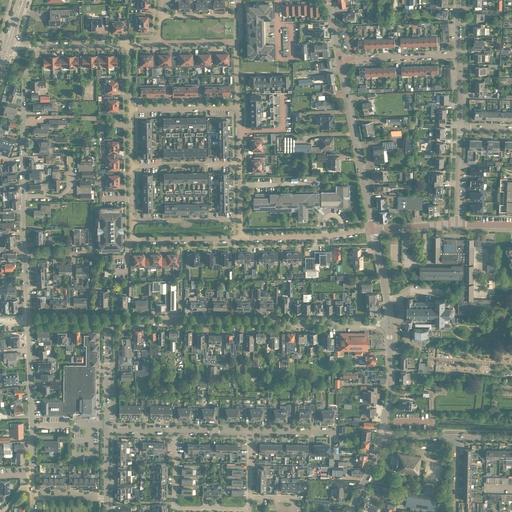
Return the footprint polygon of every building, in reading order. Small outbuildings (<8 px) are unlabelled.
[(178,10),(184,10),(183,0),(174,0),(175,7),(178,7),(178,10)] [(183,0),(184,10),(190,10),(190,6),(192,6),(192,0),(183,0)] [(192,0),(192,6),(195,6),(195,10),(201,10),(201,0),(192,0)] [(201,0),(201,10),(207,10),(207,6),(210,6),(209,0),(201,0)] [(213,9),(219,9),(218,0),(209,0),(210,6),(213,6),(213,9)] [(218,0),(219,9),(225,9),(225,6),(228,6),(227,0),(218,0)] [(405,0),(405,3),(405,12),(413,13),(413,5),(415,5),(415,0),(405,0)] [(484,5),(483,9),(490,10),(490,9),(490,5),(486,5),(485,0),(473,0),(473,5),(484,5)] [(150,2),(138,2),(138,8),(139,8),(139,11),(145,11),(145,8),(149,8),(149,6),(150,6),(150,2)] [(248,31),(264,31),(264,25),(262,25),(262,18),(272,18),(271,6),(268,6),(268,4),(258,4),(258,6),(249,6),(249,5),(248,5),(248,6),(248,11),(246,11),(246,10),(246,11),(247,20),(246,20),(246,21),(247,21),(247,20),(249,20),(249,26),(248,26),(248,31)] [(431,12),(439,12),(439,17),(447,17),(447,10),(441,10),(441,7),(436,7),(431,7),(431,12)] [(60,17),(69,16),(68,9),(49,10),(50,18),(48,19),(49,25),(60,25),(60,17)] [(351,12),(343,13),(343,20),(351,20),(351,21),(356,21),(355,12),(359,12),(358,9),(350,9),(351,12)] [(480,17),(484,17),(484,13),(489,13),(489,14),(501,14),(501,10),(490,9),(490,10),(483,9),(481,9),(480,13),(473,12),(473,20),(480,20),(480,17)] [(136,17),(136,22),(149,22),(149,18),(147,18),(147,16),(143,16),(143,13),(135,13),(135,17),(136,17)] [(87,25),(87,30),(95,30),(95,26),(101,26),(101,19),(94,19),(94,17),(87,18),(87,22),(86,22),(85,23),(85,24),(86,25),(87,25)] [(112,19),(109,19),(109,27),(112,27),(112,31),(112,33),(118,33),(118,31),(118,20),(112,20),(112,19)] [(124,20),(118,20),(118,31),(118,33),(124,33),(124,31),(124,27),(127,27),(127,19),(123,19),(124,20)] [(149,26),(149,22),(136,22),(136,28),(137,28),(137,31),(143,31),(143,28),(148,28),(148,26),(149,26)] [(312,36),(323,35),(323,32),(322,32),(322,29),(318,29),(318,25),(319,25),(319,22),(312,22),(312,25),(314,25),(315,29),(311,29),(312,36)] [(485,27),(489,27),(489,25),(491,25),(491,23),(477,23),(477,26),(473,26),(473,33),(480,34),(480,32),(485,32),(485,27)] [(397,43),(397,38),(397,30),(393,31),(394,36),(388,36),(388,38),(388,46),(394,46),(394,44),(397,43)] [(272,57),(272,44),(270,44),(263,44),(263,37),(264,37),(264,31),(248,31),(248,37),(249,37),(249,43),(247,43),(247,42),(247,43),(247,52),(246,52),(246,53),(247,53),(247,52),(249,52),(249,57),(249,58),(250,58),(250,57),(259,57),(259,59),(269,59),(269,57),(272,57)] [(439,36),(430,36),(431,45),(437,44),(437,42),(440,42),(440,40),(439,36)] [(397,43),(400,43),(400,46),(406,46),(406,37),(397,38),(397,43)] [(313,45),(314,52),(310,52),(310,59),(317,59),(317,56),(322,56),(327,56),(326,50),(327,50),(327,44),(313,45)] [(474,60),(485,61),(485,54),(490,54),(490,50),(484,50),(484,53),(474,53),(474,60)] [(192,67),(195,67),(195,59),(192,59),(192,54),(190,54),(190,52),(186,53),(186,66),(191,66),(192,67)] [(198,59),(195,59),(195,67),(198,67),(198,66),(204,66),(204,52),(199,52),(199,54),(198,54),(198,59)] [(210,66),(210,67),(213,66),(213,59),(210,59),(210,53),(208,53),(208,52),(204,52),(204,66),(210,66)] [(213,59),(213,66),(216,66),(222,66),(222,52),(217,52),(217,53),(216,53),(216,59),(213,59)] [(231,59),(228,59),(228,53),(226,53),(226,52),(222,52),(222,66),(228,66),(231,66),(231,59)] [(140,55),(140,60),(135,61),(135,68),(140,68),(140,65),(146,65),(146,53),(141,53),(141,55),(140,55)] [(155,67),(155,60),(152,60),(152,54),(150,54),(150,53),(146,53),(146,65),(149,65),(149,68),(155,67)] [(158,67),(164,66),(164,53),(159,53),(159,54),(158,54),(158,60),(155,60),(155,67),(158,67)] [(169,53),(164,53),(164,66),(170,66),(170,67),(173,67),(173,60),(170,60),(170,54),(169,54),(169,53)] [(180,66),(186,66),(186,53),(181,53),(181,54),(179,54),(179,60),(176,60),(177,67),(180,67),(180,66)] [(91,66),(99,66),(99,56),(94,56),(94,55),(91,56),(91,66)] [(99,66),(108,66),(108,55),(104,55),(104,56),(99,56),(99,66)] [(108,55),(108,66),(116,66),(116,56),(111,56),(111,55),(108,55)] [(44,67),(52,67),(52,56),(49,56),(49,57),(43,57),(44,67)] [(52,67),(61,67),(61,57),(55,57),(55,56),(52,56),(52,67)] [(61,67),(69,66),(69,56),(66,56),(66,57),(61,57),(61,67)] [(72,57),(72,56),(69,56),(69,66),(78,66),(78,57),(72,57)] [(80,66),(91,66),(91,56),(87,56),(87,57),(82,57),(82,59),(80,59),(80,66)] [(326,61),(318,62),(319,69),(325,68),(331,67),(331,60),(326,61)] [(444,67),(441,67),(438,67),(437,65),(431,65),(432,73),(441,73),(441,71),(444,70),(444,67)] [(398,74),(399,74),(398,69),(395,69),(395,66),(389,66),(390,75),(396,74),(396,77),(398,77),(398,74)] [(401,68),(398,69),(399,74),(402,74),(402,77),(408,76),(408,74),(407,66),(401,66),(401,68)] [(320,74),(312,76),(313,80),(320,79),(326,78),(327,82),(334,81),(332,72),(320,74)] [(107,81),(107,86),(118,86),(118,81),(117,81),(117,80),(111,80),(111,77),(108,77),(105,77),(104,77),(104,81),(107,81)] [(45,80),(30,81),(31,89),(38,89),(38,87),(45,86),(45,80)] [(12,82),(7,99),(15,102),(17,95),(15,94),(16,91),(15,91),(17,83),(12,82)] [(329,87),(330,92),(335,91),(334,82),(322,84),(323,89),(326,89),(326,87),(329,87)] [(200,83),(190,83),(190,86),(191,95),(197,95),(197,90),(200,90),(200,83)] [(210,94),(210,86),(210,83),(201,83),(201,90),(204,90),(204,95),(210,94)] [(228,85),(222,85),(223,94),(229,94),(229,89),(232,89),(231,83),(228,83),(228,85)] [(140,96),(147,96),(146,87),(146,84),(140,84),(137,84),(136,84),(136,93),(140,93),(140,96)] [(168,84),(164,84),(158,84),(159,95),(165,95),(165,90),(168,90),(168,84)] [(178,86),(177,86),(172,86),(172,84),(169,84),(169,90),(172,90),(172,95),(179,95),(178,86)] [(118,86),(107,86),(104,86),(104,94),(111,94),(111,91),(117,91),(117,90),(118,90),(118,86)] [(483,87),(475,87),(475,93),(478,93),(478,97),(484,97),(490,97),(490,93),(486,93),(487,87),(485,87),(483,87)] [(440,94),(440,102),(448,102),(448,94),(444,94),(444,91),(435,91),(435,93),(440,94)] [(111,96),(103,96),(103,100),(107,100),(107,105),(118,104),(118,100),(117,100),(117,99),(111,99),(111,96)] [(318,97),(310,97),(311,100),(314,100),(314,102),(317,102),(317,109),(332,108),(332,102),(332,101),(332,99),(324,99),(318,100),(318,98),(318,97)] [(371,101),(362,103),(362,105),(363,105),(365,115),(369,114),(368,111),(373,110),(371,101)] [(118,109),(118,104),(107,105),(107,108),(105,108),(105,113),(111,113),(111,110),(117,110),(117,109),(118,109)] [(17,108),(5,105),(2,115),(12,118),(13,113),(15,114),(17,108)] [(431,105),(431,114),(446,115),(446,109),(443,108),(443,105),(436,105),(431,105)] [(444,121),(446,121),(446,115),(431,114),(431,116),(434,123),(436,123),(436,124),(444,124),(444,121)] [(324,123),(324,129),(333,128),(333,115),(314,116),(314,124),(324,123)] [(34,130),(32,130),(32,133),(33,134),(37,134),(37,135),(41,136),(41,135),(47,135),(47,128),(49,128),(49,123),(67,124),(67,120),(49,119),(49,122),(46,122),(46,124),(41,123),(41,128),(36,127),(35,127),(34,127),(34,130)] [(0,120),(0,127),(7,130),(7,128),(9,125),(9,124),(3,122),(0,120)] [(369,122),(362,123),(364,134),(371,133),(372,135),(374,135),(374,132),(371,132),(369,122)] [(0,127),(0,136),(14,141),(15,137),(7,135),(6,136),(4,135),(4,133),(6,133),(8,133),(8,130),(7,130),(0,127)] [(444,136),(444,127),(433,127),(433,138),(441,138),(441,136),(444,136)] [(0,153),(10,157),(15,141),(14,141),(0,136),(0,153)] [(250,144),(262,144),(262,139),(264,139),(264,136),(253,136),(253,139),(251,139),(251,140),(250,141),(250,144)] [(277,152),(294,152),(294,144),(294,136),(277,136),(277,152)] [(108,146),(119,146),(119,142),(118,142),(118,141),(112,141),(112,138),(105,138),(104,138),(104,142),(104,146),(105,146),(108,146)] [(404,138),(403,149),(406,149),(405,154),(411,154),(411,149),(412,149),(412,138),(404,138)] [(436,147),(435,151),(443,151),(444,142),(436,142),(436,139),(420,139),(420,142),(432,142),(432,147),(436,147)] [(481,150),(481,153),(484,153),(484,155),(484,145),(481,144),(481,140),(479,140),(479,139),(476,139),(475,150),(481,150)] [(382,141),(383,145),(372,146),(374,162),(380,161),(380,163),(385,163),(384,150),(392,149),(392,148),(396,148),(395,144),(394,144),(393,140),(382,141)] [(484,145),(484,155),(487,156),(487,154),(493,154),(493,140),(490,140),(487,140),(487,145),(484,145)] [(499,156),(502,156),(502,148),(501,148),(499,145),(499,141),(497,141),(497,140),(493,140),(493,154),(498,154),(498,156),(499,156)] [(510,154),(510,151),(511,140),(507,140),(507,141),(505,141),(505,146),(502,148),(502,156),(505,156),(505,154),(510,154)] [(333,148),(333,142),(320,143),(320,146),(311,146),(311,144),(294,144),(294,152),(321,152),(321,149),(333,148)] [(262,149),(262,144),(250,144),(250,148),(251,148),(251,150),(253,149),(253,153),(265,152),(265,149),(262,149)] [(46,155),(55,155),(55,152),(52,152),(52,146),(48,146),(38,146),(38,152),(46,152),(46,155)] [(119,151),(119,146),(108,146),(105,146),(105,152),(104,152),(104,155),(105,155),(112,155),(112,152),(118,152),(118,151),(119,151)] [(326,168),(328,171),(331,171),(332,168),(339,168),(339,163),(338,163),(338,160),(339,160),(339,156),(326,156),(325,156),(325,154),(317,154),(316,161),(325,161),(325,159),(326,159),(326,168)] [(112,155),(105,155),(106,163),(108,163),(119,163),(119,159),(118,159),(118,158),(112,158),(112,155)] [(251,161),(250,161),(250,165),(265,165),(265,156),(253,156),(253,159),(251,159),(251,161)] [(432,160),(433,160),(433,166),(435,166),(443,166),(443,157),(436,157),(432,157),(432,160)] [(36,167),(43,167),(43,162),(40,162),(40,163),(35,163),(35,160),(33,160),(33,158),(28,158),(29,167),(36,167)] [(77,163),(77,167),(92,167),(92,158),(80,158),(80,163),(77,163)] [(119,168),(119,163),(108,163),(106,163),(104,163),(104,169),(103,169),(103,172),(106,172),(112,172),(112,169),(118,169),(118,168),(119,168)] [(265,165),(250,165),(250,168),(251,168),(251,170),(253,170),(253,173),(265,173),(265,165)] [(489,171),(489,165),(477,165),(477,168),(471,168),(471,169),(470,170),(470,173),(471,174),(471,175),(483,175),(483,171),(489,171)] [(92,176),(92,167),(77,167),(78,167),(78,171),(82,171),(82,176),(92,176)] [(29,173),(29,178),(32,178),(32,181),(39,181),(39,173),(41,173),(40,170),(33,170),(33,173),(29,173)] [(430,183),(439,183),(439,180),(442,180),(443,173),(434,173),(434,170),(423,170),(423,171),(421,172),(421,174),(423,175),(425,175),(426,174),(429,174),(428,182),(430,182),(430,183)] [(403,179),(411,179),(412,179),(412,171),(411,171),(403,171),(403,179)] [(112,175),(112,172),(106,172),(106,175),(108,175),(108,180),(119,180),(119,175),(118,175),(112,175)] [(4,180),(2,180),(2,184),(8,184),(8,181),(17,180),(16,174),(7,175),(7,178),(4,178),(4,180)] [(471,187),(483,187),(483,183),(487,183),(487,177),(478,177),(478,180),(471,180),(471,184),(472,184),(471,187)] [(507,178),(500,178),(500,190),(503,190),(503,204),(499,204),(499,211),(511,211),(511,179),(507,179),(507,178)] [(76,185),(76,190),(90,189),(90,180),(80,180),(80,185),(76,185)] [(106,180),(106,185),(105,185),(105,189),(113,189),(113,186),(119,185),(119,180),(108,180),(106,180)] [(429,185),(429,186),(432,186),(432,193),(435,193),(435,196),(440,196),(440,193),(442,193),(442,186),(439,186),(439,183),(430,183),(430,182),(428,182),(428,185),(429,185)] [(3,191),(3,195),(5,195),(13,194),(12,191),(17,190),(16,189),(17,189),(17,185),(6,186),(6,190),(3,191)] [(320,192),(320,193),(318,193),(318,191),(296,191),(296,193),(254,195),(254,198),(252,198),(253,207),(254,207),(254,210),(269,210),(269,212),(291,211),(296,210),(296,219),(298,219),(298,220),(306,220),(306,219),(307,219),(307,207),(312,206),(318,211),(319,210),(323,205),(336,205),(336,206),(348,206),(347,186),(336,186),(336,192),(320,192)] [(91,199),(90,189),(76,190),(77,194),(80,194),(80,199),(91,199)] [(479,192),(471,192),(471,196),(471,199),(483,199),(483,195),(486,195),(487,189),(479,189),(479,192)] [(397,208),(404,208),(405,208),(406,196),(398,195),(397,208)] [(405,208),(421,209),(422,196),(406,196),(405,208)] [(438,196),(433,196),(433,204),(434,213),(439,213),(439,207),(441,207),(441,204),(442,204),(442,200),(438,201),(438,196)] [(388,207),(389,207),(389,203),(387,203),(387,197),(377,198),(377,208),(384,207),(388,207)] [(9,208),(12,207),(12,208),(13,208),(19,207),(18,199),(11,200),(8,200),(9,208)] [(428,214),(434,213),(433,204),(429,204),(429,201),(423,201),(423,208),(426,208),(427,211),(428,211),(428,214)] [(470,207),(470,211),(475,211),(475,212),(479,212),(479,211),(482,212),(482,205),(485,205),(485,201),(476,201),(476,204),(471,204),(471,207),(470,207)] [(40,209),(33,209),(34,216),(42,216),(42,212),(45,212),(50,212),(50,204),(45,204),(40,204),(40,207),(40,209)] [(99,220),(98,220),(98,226),(99,232),(98,232),(98,238),(99,238),(100,247),(101,247),(101,250),(119,250),(119,247),(121,247),(120,238),(122,238),(122,231),(119,231),(119,228),(122,225),(122,219),(120,219),(120,210),(119,210),(119,207),(100,207),(100,211),(99,211),(99,220)] [(388,208),(389,212),(386,212),(379,212),(380,222),(387,221),(387,220),(391,220),(392,219),(392,215),(390,214),(390,211),(396,211),(396,208),(388,208)] [(0,215),(2,215),(2,219),(13,219),(13,213),(10,213),(11,210),(0,210),(0,215)] [(6,233),(8,232),(8,230),(14,230),(14,223),(2,223),(0,222),(0,233),(2,233),(6,233)] [(88,242),(88,228),(71,228),(72,242),(88,242)] [(462,264),(451,264),(451,267),(420,267),(420,277),(462,277),(462,292),(458,292),(457,314),(469,313),(478,313),(478,308),(494,309),(495,299),(495,295),(489,295),(489,299),(473,299),(473,239),(465,239),(462,239),(456,239),(444,239),(444,238),(440,238),(440,237),(431,236),(431,261),(440,261),(440,260),(442,260),(442,262),(457,262),(457,261),(462,262),(462,264)] [(487,247),(487,271),(494,271),(494,250),(495,240),(478,240),(477,247),(487,247)] [(359,248),(352,248),(352,256),(354,256),(354,268),(362,268),(362,256),(359,256),(359,248)] [(318,251),(318,250),(314,250),(314,256),(304,256),(304,268),(314,267),(314,261),(318,261),(318,263),(325,262),(325,261),(330,261),(330,250),(325,250),(325,251),(318,251)] [(238,262),(244,262),(244,251),(240,252),(240,253),(237,253),(234,253),(234,265),(238,265),(238,262)] [(249,262),(249,265),(253,265),(253,253),(249,253),(249,252),(247,252),(247,251),(244,251),(244,262),(249,262)] [(258,253),(258,264),(262,264),(262,262),(268,262),(267,251),(264,251),(264,252),(261,252),(261,253),(258,253)] [(267,251),(268,262),(268,264),(273,264),(277,264),(277,253),(273,253),(273,252),(271,252),(271,251),(267,251)] [(285,252),(282,252),(282,264),(285,264),(286,262),(292,262),(291,251),(288,251),(288,252),(285,252)] [(301,264),(301,252),(297,252),(295,252),(295,251),(291,251),(292,262),(297,262),(297,264),(301,264)] [(190,254),(186,254),(186,264),(190,264),(197,264),(197,260),(199,260),(199,255),(197,255),(197,252),(192,252),(192,253),(190,253),(190,254)] [(205,252),(205,264),(214,264),(214,269),(219,269),(218,256),(212,256),(212,255),(212,252),(205,252)] [(227,260),(227,252),(220,252),(220,264),(227,264),(227,267),(231,267),(231,260),(227,260)] [(133,260),(130,260),(130,268),(134,268),(134,267),(139,267),(138,253),(134,253),(134,254),(133,255),(133,260)] [(147,267),(147,260),(147,257),(144,257),(144,254),(143,254),(143,253),(138,253),(139,267),(147,267)] [(151,254),(150,254),(150,257),(147,257),(147,260),(147,267),(147,268),(156,268),(155,264),(155,253),(151,253),(151,254)] [(155,253),(155,264),(156,268),(161,268),(161,267),(164,266),(164,256),(161,257),(161,254),(160,254),(160,253),(155,253)] [(168,254),(167,254),(167,256),(164,256),(164,266),(167,266),(167,264),(172,264),(172,253),(168,253),(168,254)] [(177,253),(172,253),(172,264),(172,266),(178,266),(178,267),(181,267),(181,260),(178,260),(178,254),(177,254),(177,253)] [(38,267),(35,267),(35,273),(46,273),(45,267),(47,266),(46,262),(38,262),(38,267)] [(1,271),(0,271),(0,274),(4,274),(4,271),(5,271),(12,271),(11,268),(15,267),(14,263),(4,263),(5,266),(0,267),(1,271)] [(58,274),(56,274),(56,281),(56,284),(61,284),(61,282),(60,281),(59,281),(58,275),(61,275),(61,273),(64,273),(64,264),(58,264),(58,274)] [(87,276),(87,287),(90,287),(90,273),(88,273),(88,266),(81,266),(81,269),(82,276),(87,276)] [(15,276),(4,276),(4,284),(15,284),(15,279),(15,276)] [(164,280),(151,280),(151,291),(160,291),(160,293),(165,293),(165,282),(165,280),(164,280)] [(165,293),(165,303),(165,311),(167,310),(176,310),(176,303),(175,303),(175,282),(165,282),(165,293)] [(370,282),(359,282),(359,291),(371,291),(370,282)] [(0,292),(1,293),(1,295),(4,295),(4,301),(1,301),(2,313),(8,312),(8,302),(7,294),(7,291),(7,287),(0,287),(0,292)] [(49,304),(52,304),(52,307),(55,307),(55,308),(58,308),(59,308),(59,307),(59,297),(53,296),(53,288),(49,288),(49,304)] [(100,290),(95,290),(95,297),(95,305),(107,305),(107,295),(110,295),(110,288),(107,288),(107,291),(100,291),(100,290)] [(376,293),(365,294),(366,303),(377,303),(377,299),(376,299),(376,293)] [(37,302),(36,302),(36,308),(40,307),(40,306),(44,306),(44,307),(49,307),(49,302),(49,295),(43,296),(36,296),(37,302)] [(126,295),(118,295),(118,307),(126,307),(126,295)] [(135,300),(135,308),(146,308),(146,295),(142,295),(142,300),(135,300)] [(245,295),(242,295),(242,309),(249,309),(249,302),(250,302),(250,298),(245,298),(245,295)] [(11,298),(10,297),(8,297),(8,302),(8,304),(9,304),(10,311),(17,311),(17,303),(17,298),(11,298)] [(280,310),(287,310),(287,307),(288,307),(288,297),(285,297),(281,297),(281,301),(280,310)] [(406,301),(406,302),(407,302),(407,305),(406,305),(406,306),(407,306),(407,308),(406,308),(406,312),(407,312),(407,314),(406,320),(409,320),(412,320),(412,324),(431,324),(442,324),(442,328),(449,328),(452,325),(449,323),(449,316),(450,316),(451,316),(452,316),(453,315),(454,314),(455,313),(455,311),(455,310),(455,309),(454,309),(453,308),(453,307),(452,307),(452,302),(451,302),(451,299),(446,299),(445,299),(445,298),(444,298),(444,299),(436,299),(436,298),(435,298),(435,299),(435,301),(417,301),(415,301),(412,301),(412,300),(412,299),(411,299),(411,298),(410,298),(409,298),(408,298),(407,299),(407,300),(407,301),(406,301)] [(313,300),(313,310),(315,310),(315,311),(319,311),(319,307),(322,307),(322,303),(316,303),(316,300),(313,300)] [(165,311),(165,303),(159,303),(155,303),(155,311),(165,311)] [(366,312),(376,312),(376,306),(378,306),(377,303),(366,303),(366,312)] [(431,324),(412,324),(412,327),(413,327),(413,331),(413,336),(413,339),(428,339),(428,338),(429,334),(429,327),(431,327),(431,324)] [(133,335),(133,348),(140,348),(141,340),(141,337),(141,330),(133,330),(133,331),(133,334),(133,335)] [(158,331),(158,339),(158,343),(161,343),(164,343),(164,339),(164,336),(166,336),(166,333),(164,333),(164,330),(158,331)] [(169,336),(168,336),(168,340),(169,340),(175,340),(175,336),(178,336),(178,331),(169,330),(169,336)] [(58,338),(57,338),(57,341),(58,341),(58,343),(66,343),(66,349),(71,349),(72,341),(70,341),(70,337),(66,337),(66,332),(62,332),(62,331),(59,331),(59,332),(58,332),(58,338)] [(151,344),(151,356),(157,356),(157,343),(155,343),(155,338),(155,331),(149,331),(149,339),(152,339),(152,342),(151,342),(151,344)] [(256,343),(259,343),(259,342),(265,342),(265,341),(265,338),(265,332),(256,331),(256,338),(256,341),(256,343)] [(5,332),(0,332),(0,336),(10,336),(10,338),(11,346),(19,346),(19,343),(19,342),(19,341),(19,340),(19,339),(19,335),(16,335),(16,332),(5,332)] [(43,339),(43,345),(50,345),(50,339),(49,339),(49,332),(37,332),(37,339),(43,339)] [(86,345),(98,345),(98,342),(96,342),(96,332),(88,332),(87,334),(83,334),(83,345),(86,345)] [(270,332),(269,347),(273,347),(275,347),(275,346),(278,346),(278,332),(270,332)] [(290,350),(294,350),(294,332),(286,332),(286,333),(286,353),(288,353),(287,350),(290,350)] [(323,338),(322,338),(321,344),(322,344),(322,345),(327,346),(327,350),(333,350),(333,338),(329,338),(329,332),(323,332),(323,338)] [(347,349),(347,332),(339,332),(339,334),(336,334),(336,344),(339,344),(339,349),(342,349),(347,349)] [(367,336),(367,333),(347,332),(347,349),(367,349),(367,346),(368,346),(368,336),(367,336)] [(197,334),(197,346),(197,348),(195,348),(195,353),(197,353),(197,349),(203,349),(204,358),(206,358),(205,341),(203,341),(203,334),(203,333),(202,333),(200,333),(199,333),(199,334),(197,334)] [(297,342),(299,342),(299,346),(304,346),(303,342),(306,342),(306,333),(297,333),(297,342)] [(308,333),(309,341),(316,341),(316,333),(308,333)] [(230,352),(231,352),(232,356),(235,356),(235,352),(233,352),(234,337),(232,337),(232,334),(225,334),(225,344),(230,344),(230,352)] [(245,349),(253,349),(253,334),(245,334),(245,349)] [(122,338),(117,338),(117,339),(117,345),(119,364),(124,364),(130,364),(131,364),(131,357),(133,357),(133,353),(132,353),(131,351),(130,338),(125,338),(122,338)] [(169,343),(166,343),(167,345),(167,349),(169,349),(169,352),(169,356),(169,357),(173,357),(175,357),(175,340),(169,340),(169,343)] [(41,345),(42,350),(39,350),(39,357),(46,356),(47,356),(47,359),(55,359),(55,356),(53,356),(53,353),(46,354),(45,345),(41,345)] [(85,355),(98,355),(98,345),(86,345),(85,355)] [(142,369),(150,369),(149,349),(141,350),(142,369)] [(16,364),(15,356),(20,356),(19,352),(3,353),(4,361),(8,361),(8,364),(9,367),(12,367),(12,364),(16,364)] [(98,355),(85,355),(85,364),(96,364),(98,364),(98,355)] [(375,360),(375,355),(366,356),(366,360),(363,360),(363,359),(360,359),(357,359),(357,363),(360,363),(363,363),(363,362),(366,362),(366,364),(374,364),(374,360),(375,360)] [(56,370),(56,368),(55,362),(55,359),(47,359),(47,362),(38,362),(38,369),(49,369),(49,370),(52,370),(56,370)] [(209,362),(207,363),(207,365),(208,376),(216,376),(216,365),(215,365),(215,362),(209,362)] [(95,415),(95,405),(95,398),(96,398),(96,367),(98,367),(98,364),(96,364),(85,364),(63,364),(63,384),(63,399),(42,399),(42,415),(63,415),(68,415),(68,412),(78,412),(78,414),(95,415)] [(119,364),(118,365),(118,371),(119,371),(119,369),(120,369),(121,380),(125,380),(125,378),(132,378),(132,370),(131,370),(124,370),(124,364),(119,364)] [(40,374),(41,380),(52,379),(52,373),(52,370),(49,370),(45,370),(45,373),(40,374)] [(340,370),(340,371),(339,372),(339,373),(340,374),(340,376),(339,376),(339,378),(334,378),(334,386),(339,386),(339,379),(349,380),(349,379),(349,377),(357,377),(357,375),(360,375),(360,370),(357,370),(357,371),(340,370)] [(373,379),(373,382),(384,382),(385,382),(385,379),(385,373),(372,373),(372,370),(365,370),(361,370),(361,374),(365,374),(365,375),(371,375),(371,379),(373,379)] [(400,371),(400,383),(406,383),(406,379),(409,379),(409,373),(406,372),(407,371),(400,371)] [(0,377),(3,377),(4,383),(17,382),(16,374),(6,375),(6,372),(0,372),(0,377)] [(12,395),(15,394),(15,397),(21,397),(21,393),(22,393),(22,388),(19,388),(18,386),(6,387),(7,391),(10,391),(11,392),(11,394),(12,395)] [(362,392),(362,395),(378,395),(378,393),(376,393),(376,387),(370,387),(370,390),(367,389),(367,392),(362,392)] [(378,396),(378,395),(362,395),(362,397),(363,397),(363,403),(366,403),(368,403),(370,403),(376,403),(376,396),(378,396)] [(141,405),(130,405),(130,417),(132,417),(132,419),(138,419),(138,417),(141,417),(141,411),(144,412),(144,399),(141,399),(141,405)] [(158,417),(160,417),(161,405),(150,405),(150,399),(147,399),(147,412),(150,412),(149,417),(152,417),(152,419),(158,419),(158,417)] [(10,408),(10,409),(10,415),(14,415),(14,412),(22,412),(22,406),(21,406),(20,400),(17,401),(13,402),(13,404),(13,406),(13,408),(10,408)] [(412,401),(399,400),(399,408),(411,409),(412,401)] [(301,421),(301,420),(303,420),(304,405),(297,405),(297,403),(294,403),(293,415),(297,415),(297,420),(298,420),(298,421),(301,421)] [(327,420),(327,409),(323,409),(323,407),(323,403),(317,403),(317,413),(321,413),(321,420),(322,420),(322,421),(325,421),(325,420),(327,420)] [(280,407),(280,409),(280,420),(282,420),(285,420),(286,420),(286,413),(290,413),(290,406),(290,404),(286,404),(286,405),(280,405),(280,407)] [(310,405),(304,405),(303,420),(306,420),(306,421),(309,421),(309,420),(310,420),(310,413),(314,413),(314,404),(310,404),(310,405)] [(119,405),(119,415),(119,416),(121,416),(121,418),(127,419),(127,417),(130,417),(130,405),(119,405)] [(172,405),(161,405),(160,417),(163,417),(163,419),(169,419),(169,417),(172,417),(172,405)] [(178,418),(178,419),(181,419),(181,418),(184,418),(184,407),(180,407),(179,405),(174,405),(174,411),(177,411),(177,418),(178,418)] [(186,418),(186,419),(189,419),(189,418),(190,418),(190,412),(194,412),(194,405),(188,405),(188,407),(184,407),(184,418),(186,418)] [(198,405),(198,412),(201,412),(201,419),(202,419),(205,419),(208,419),(208,408),(204,408),(203,405),(198,405)] [(208,408),(208,419),(210,419),(213,419),(214,419),(214,412),(218,412),(218,405),(212,405),(212,408),(208,408)] [(226,420),(229,420),(229,419),(232,419),(232,408),(228,408),(227,405),(222,405),(222,412),(225,412),(225,419),(226,419),(226,420)] [(236,405),(236,408),(232,408),(232,419),(234,419),(234,420),(237,420),(237,419),(238,419),(238,412),(242,412),(242,406),(236,405)] [(362,405),(362,410),(366,410),(365,415),(371,415),(371,414),(376,414),(376,408),(369,408),(369,405),(362,405)] [(253,419),(256,419),(256,408),(252,408),(251,406),(246,406),(246,412),(249,412),(249,419),(250,419),(250,420),(253,420),(253,419)] [(256,408),(256,419),(258,419),(258,420),(261,420),(261,419),(262,419),(262,413),(266,413),(266,406),(260,406),(256,406),(256,408)] [(274,420),(277,420),(279,420),(280,409),(276,409),(275,406),(270,406),(270,413),(273,413),(273,420),(274,420)] [(327,409),(327,420),(329,420),(329,421),(332,421),(332,420),(334,420),(334,414),(337,414),(337,407),(332,407),(331,409),(327,409)] [(14,423),(14,429),(13,429),(13,437),(22,437),(22,431),(21,429),(22,429),(22,423),(14,423)] [(360,438),(369,439),(370,430),(363,429),(364,429),(358,428),(358,432),(361,432),(360,438)] [(0,433),(0,441),(10,442),(9,437),(3,437),(3,434),(0,433)] [(53,450),(57,450),(60,450),(60,447),(60,441),(69,441),(69,436),(57,437),(57,440),(44,440),(44,450),(49,450),(49,451),(49,453),(50,454),(52,454),(53,453),(53,451),(53,450)] [(361,442),(360,447),(367,448),(369,439),(360,438),(360,441),(361,442)] [(190,456),(192,456),(193,443),(187,443),(187,448),(184,448),(184,454),(187,454),(187,452),(190,452),(190,456)] [(209,455),(212,455),(212,447),(209,447),(209,444),(203,444),(203,456),(206,456),(206,453),(209,453),(209,455)] [(218,456),(221,456),(221,444),(215,444),(215,447),(212,447),(212,455),(215,455),(215,453),(218,453),(218,456)] [(237,444),(232,444),(231,456),(234,456),(234,453),(237,453),(237,454),(240,454),(240,448),(237,448),(237,444)] [(314,448),(310,448),(310,455),(321,455),(321,444),(314,444),(314,448)] [(332,455),(332,448),(329,448),(329,444),(321,444),(321,455),(332,455)] [(16,452),(16,456),(15,456),(15,462),(24,461),(23,452),(16,452)] [(404,473),(404,472),(418,474),(420,461),(419,461),(420,456),(397,452),(395,471),(403,472),(404,473)] [(131,458),(129,458),(117,458),(117,463),(120,463),(120,466),(127,466),(127,462),(131,461),(131,458)] [(165,462),(154,462),(154,465),(156,466),(156,471),(167,471),(167,468),(166,468),(166,465),(165,465),(165,462)] [(181,474),(183,474),(192,474),(192,469),(198,468),(198,464),(183,464),(183,468),(181,468),(181,474)] [(231,469),(231,475),(240,475),(242,475),(242,469),(241,469),(241,465),(226,464),(226,468),(231,469)] [(257,468),(257,474),(269,474),(269,471),(266,471),(266,468),(268,468),(268,465),(260,465),(260,468),(257,468)] [(117,475),(127,475),(127,469),(125,469),(125,466),(119,466),(119,469),(117,469),(117,475)] [(349,473),(348,475),(362,476),(365,468),(358,467),(357,467),(357,468),(352,468),(352,467),(349,467),(332,466),(330,466),(329,475),(332,475),(332,477),(341,478),(341,475),(342,475),(342,472),(345,473),(349,473)] [(167,475),(167,471),(156,471),(153,471),(153,477),(153,480),(165,480),(165,477),(166,477),(166,475),(167,475)] [(78,486),(78,474),(77,474),(76,473),(76,472),(74,472),(73,473),(72,474),(69,474),(69,483),(72,483),(72,485),(78,486)] [(42,485),(48,485),(48,473),(39,473),(39,483),(42,483),(42,485)] [(58,473),(58,485),(64,485),(64,482),(67,482),(67,476),(64,476),(61,476),(61,473),(58,473)] [(89,474),(89,486),(94,486),(94,485),(95,483),(97,483),(97,474),(89,474)] [(197,477),(197,474),(192,474),(183,474),(183,478),(181,478),(181,484),(183,484),(192,484),(194,484),(194,478),(197,477)] [(231,475),(226,474),(226,475),(226,477),(226,478),(231,479),(231,485),(240,485),(242,485),(242,479),(240,479),(240,475),(231,475)] [(127,475),(117,475),(117,480),(119,480),(119,483),(125,483),(129,483),(130,483),(130,480),(127,480),(127,475)] [(297,478),(297,491),(303,491),(303,488),(306,489),(306,478),(303,478),(302,478),(302,477),(300,477),(299,478),(297,478)] [(327,485),(333,485),(333,489),(334,489),(333,496),(342,497),(343,491),(342,491),(342,488),(346,488),(346,482),(334,481),(334,479),(327,479),(327,485)] [(0,488),(0,489),(0,501),(3,501),(3,493),(9,493),(8,480),(0,480),(0,488)] [(165,483),(165,480),(153,480),(153,483),(156,484),(155,489),(166,489),(167,486),(166,486),(166,483),(165,483)] [(117,492),(127,492),(127,487),(129,487),(129,483),(125,483),(119,483),(118,486),(117,486),(117,492)] [(181,488),(181,494),(192,494),(192,489),(197,488),(197,484),(194,484),(192,484),(183,484),(183,488),(181,488)] [(206,487),(206,484),(202,484),(202,496),(205,496),(205,497),(208,497),(208,498),(211,498),(212,487),(206,487)] [(231,485),(226,484),(226,485),(226,487),(226,488),(231,489),(231,495),(242,495),(242,489),(240,489),(240,485),(231,485)] [(269,486),(269,485),(257,484),(256,490),(259,490),(259,493),(269,493),(269,489),(269,488),(269,486)] [(221,485),(217,485),(217,487),(212,487),(211,498),(215,498),(215,497),(217,497),(217,496),(221,496),(221,485)] [(165,495),(165,493),(166,493),(166,489),(155,489),(155,494),(153,495),(153,498),(165,498),(165,495)] [(416,496),(419,497),(420,492),(407,490),(404,505),(409,506),(414,507),(416,496)] [(368,497),(370,493),(365,491),(363,496),(361,496),(357,505),(365,509),(369,510),(373,511),(375,511),(378,506),(369,502),(371,498),(368,497)] [(127,498),(127,492),(117,492),(117,498),(118,498),(118,501),(128,501),(129,498),(127,498)] [(439,500),(419,497),(416,496),(414,507),(417,507),(434,510),(435,502),(433,502),(433,500),(439,501),(439,500)] [(320,501),(320,502),(329,502),(328,510),(333,510),(341,511),(342,505),(338,505),(338,504),(333,504),(333,501),(329,501),(329,499),(313,498),(313,500),(320,501)] [(390,511),(391,508),(394,508),(395,503),(392,503),(386,502),(383,502),(382,502),(380,511),(390,511)]
